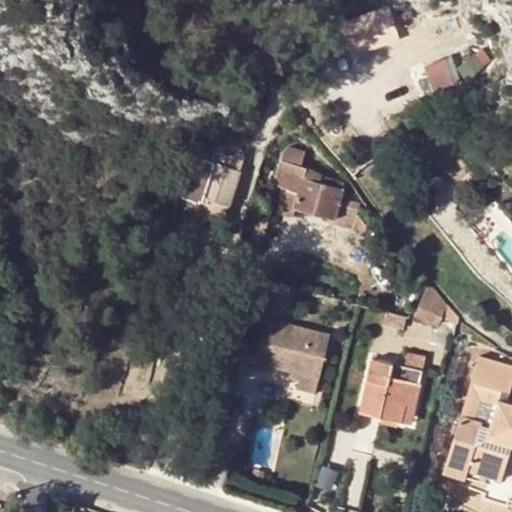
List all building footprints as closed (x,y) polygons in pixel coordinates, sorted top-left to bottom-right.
[(351,54),(401,39),(390,6),(340,21),(351,54)] [(448,61),(429,65),(432,78),(451,74),(448,61)] [(436,172),(454,158),(445,146),(427,160),(436,172)] [(297,207),(337,219),(337,221),(357,227),(362,206),(342,200),(345,186),(341,182),(336,180),(329,178),(325,177),(318,173),(312,170),(307,167),(303,167),(301,165),(304,153),(289,148),(283,153),(274,184),(290,189),(285,205),(297,209),(297,207)] [(472,181),(454,158),(436,172),(454,196),(463,189),(472,181)] [(217,164),(206,198),(226,204),(237,170),(217,164)] [(472,181),(463,189),(469,198),(479,190),(472,181)] [(297,209),(285,205),(282,204),(279,213),(294,217),(297,209)] [(484,210),(490,219),(496,214),(490,205),(484,210)] [(430,282),(414,313),(440,325),(443,318),(448,305),(430,282)] [(448,305),(443,318),(457,324),(459,317),(448,305)] [(406,315),(387,309),(384,321),(403,326),(406,315)] [(257,319),(246,367),(261,371),(263,365),(285,371),(314,378),(323,336),(257,319)] [(407,351),(404,365),(422,369),(426,356),(407,351)] [(511,365),(479,356),(472,380),(510,391),(511,384),(511,365)] [(413,408),(422,369),(404,365),(375,358),(363,410),(382,415),(398,418),(401,420),(404,406),(413,408)] [(314,378),(285,371),(284,376),(292,378),(290,387),(311,392),(314,378)] [(472,380),(469,390),(499,399),(507,400),(510,391),(472,380)] [(476,395),(468,393),(448,456),(467,462),(466,466),(501,477),(509,452),(497,448),(501,438),(511,442),(511,402),(509,401),(507,400),(499,399),(491,424),(470,418),(476,395)] [(404,406),(401,420),(410,421),(413,408),(404,406)] [(398,418),(382,415),(381,421),(397,424),(398,418)] [(497,448),(509,452),(511,442),(501,438),(497,448)] [(444,471),(463,477),(466,466),(467,462),(448,456),(444,471)]
